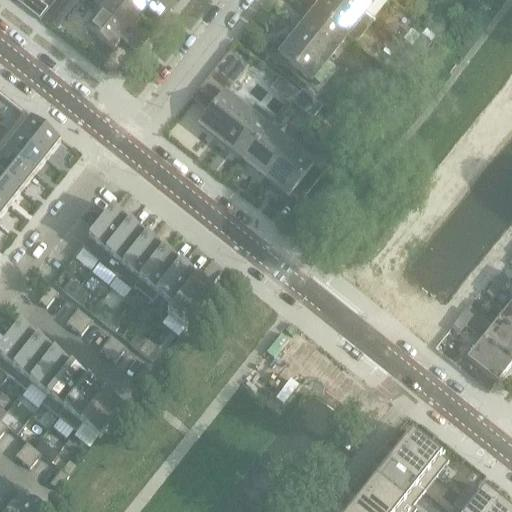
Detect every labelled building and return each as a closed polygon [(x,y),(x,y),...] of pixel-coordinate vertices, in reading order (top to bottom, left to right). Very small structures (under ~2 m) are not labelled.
[(134,28),(140,20),(115,0),(111,0),(100,14),(143,48),(149,40),(134,28)] [(168,16),(147,0),(115,0),(140,20),(147,12),(162,24),(168,16)] [(164,0),(147,0),(168,16),(174,8),(164,0)] [(355,45),(372,23),(364,17),(343,0),(329,0),(318,14),(316,13),(316,14),(347,39),(355,45)] [(343,0),(364,17),(377,0),(343,0)] [(143,48),(100,14),(87,31),(114,53),(121,44),(136,56),(143,48)] [(299,35),(298,36),(329,61),(347,39),(316,14),(315,14),(317,16),(300,36),(299,35)] [(311,83),(329,61),(298,36),(299,38),(283,58),(281,57),(280,58),(311,83)] [(420,61),(432,47),(421,38),(409,52),(420,61)] [(230,53),(222,64),(241,79),(249,68),(230,53)] [(222,64),(215,73),(234,88),(241,79),(222,64)] [(215,73),(208,82),(226,97),(234,88),(215,73)] [(208,82),(200,91),(218,105),(225,97),(226,97),(208,82)] [(200,91),(192,101),(210,115),(218,105),(200,91)] [(218,105),(210,115),(200,128),(202,129),(203,127),(224,144),(222,145),(223,146),(248,115),(226,97),(225,97),(218,105)] [(245,163),(270,132),(275,125),(254,107),(248,115),(223,146),(225,145),(245,161),(244,163),(245,163)] [(23,115),(9,133),(47,163),(61,145),(23,115)] [(270,132),(245,163),(245,164),(247,162),(267,179),(266,180),(267,181),(292,150),(270,132)] [(9,133),(0,144),(0,152),(34,179),(47,163),(9,133)] [(312,191),(327,173),(315,164),(313,167),(292,150),(267,181),(269,180),(289,196),(288,198),(289,199),(291,197),(301,205),(312,191)] [(0,152),(0,178),(21,195),(34,179),(0,152)] [(0,204),(8,211),(21,195),(0,178),(0,204)] [(0,221),(8,211),(0,204),(0,221)] [(106,257),(130,226),(113,212),(89,243),(106,257)] [(123,270),(148,240),(130,226),(106,257),(123,270)] [(134,291),(165,254),(148,240),(123,270),(140,283),(134,291)] [(152,305),(182,267),(165,254),(134,291),(152,305)] [(169,319),(199,281),(182,267),(152,305),(158,298),(173,310),(167,318),(169,319)] [(502,277),(494,287),(501,292),(508,283),(502,277)] [(92,279),(84,288),(93,295),(100,286),(92,279)] [(72,301),(81,289),(72,281),(63,293),(72,301)] [(186,333),(216,295),(199,281),(169,319),(186,333)] [(494,287),(487,296),(494,301),(501,292),(494,287)] [(82,308),(91,297),(81,289),(72,301),(82,308)] [(47,311),(59,297),(51,291),(39,305),(47,311)] [(511,306),(499,322),(511,332),(511,306)] [(106,327),(115,316),(105,308),(96,320),(106,327)] [(74,333),(85,318),(78,312),(66,327),(74,333)] [(466,313),(459,322),(465,328),(473,318),(466,313)] [(115,335),(124,324),(115,316),(106,327),(115,335)] [(82,339),(93,324),(85,318),(74,333),(82,339)] [(458,337),(465,328),(459,322),(451,331),(458,337)] [(511,332),(499,322),(484,342),(511,364),(511,332)] [(0,373),(8,380),(38,342),(21,328),(0,354),(0,373)] [(140,354),(149,343),(139,335),(130,347),(140,354)] [(108,360),(119,345),(112,339),(100,354),(108,360)] [(25,393),(55,356),(38,342),(8,380),(25,393)] [(511,367),(511,364),(484,342),(468,362),(498,385),(511,367)] [(149,343),(140,354),(149,362),(158,350),(149,343)] [(115,366),(127,351),(119,345),(108,360),(115,366)] [(48,400),(72,369),(55,356),(25,393),(26,394),(32,387),(48,400)] [(142,387),(154,373),(146,367),(135,381),(142,387)] [(60,421),(89,383),(72,369),(48,400),(64,412),(58,420),(60,421)] [(83,427),(107,397),(89,383),(60,421),(77,435),(83,427)] [(100,441),(124,411),(107,397),(83,427),(100,441)] [(0,440),(8,431),(0,425),(0,440)] [(412,435),(400,451),(436,480),(449,465),(442,459),(445,454),(431,443),(428,448),(412,435)] [(23,466),(34,452),(27,446),(15,460),(23,466)] [(400,451),(388,466),(424,495),(436,480),(400,451)] [(30,472),(42,458),(34,452),(23,466),(30,472)] [(388,466),(376,481),(412,510),(413,510),(424,495),(388,466)] [(58,494),(69,479),(61,473),(50,487),(58,494)] [(376,481),(364,496),(383,511),(415,511),(413,510),(412,510),(376,481)] [(0,511),(15,511),(22,503),(5,489),(0,495),(0,511)] [(466,491),(460,499),(467,504),(473,496),(466,491)] [(484,493),(468,511),(494,511),(500,505),(484,493)] [(383,511),(364,496),(352,511),(353,511),(383,511)] [(460,499),(453,507),(459,511),(460,511),(467,504),(460,499)] [(33,511),(22,503),(15,511),(33,511)]
